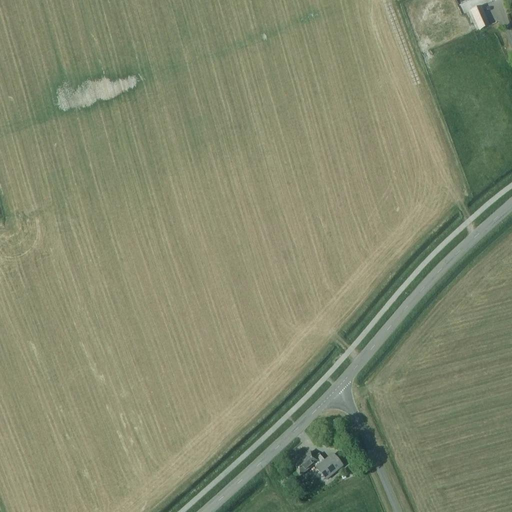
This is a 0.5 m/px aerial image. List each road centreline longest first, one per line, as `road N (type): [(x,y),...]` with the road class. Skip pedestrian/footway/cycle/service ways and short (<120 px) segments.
road 1 (secondary): [(338,387),(438,271),(511,204)]
road 2 (secondary): [(206,511),(338,387)]
road 3 (unclassified): [(397,511),(338,387)]
